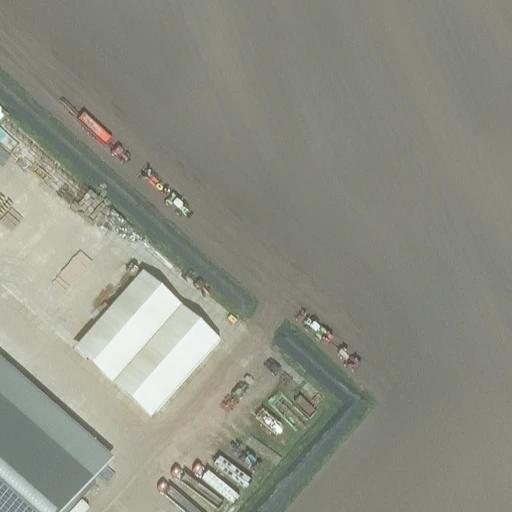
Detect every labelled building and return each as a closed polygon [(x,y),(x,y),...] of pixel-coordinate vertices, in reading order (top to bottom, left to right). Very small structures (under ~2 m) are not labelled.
[(88,348),(165,417),(236,339),(158,270),(88,348)] [(116,315),(139,289),(129,281),(106,307),(116,315)] [(245,290),(237,300),(251,311),(259,300),(245,290)] [(0,511),(71,511),(96,484),(0,399),(0,511)] [(213,491),(227,504),(239,491),(225,478),(213,491)]
